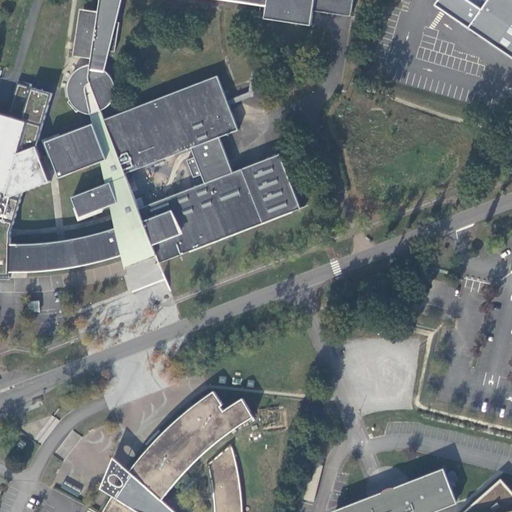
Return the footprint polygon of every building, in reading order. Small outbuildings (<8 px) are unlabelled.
[(160,263),(301,208),(280,154),(233,172),(220,137),(239,130),(218,76),(104,119),(101,110),(102,110),(104,109),(105,108),(106,108),(107,107),(108,106),(109,105),(110,104),(111,103),(112,102),(112,101),(113,99),(114,98),(114,97),(115,96),(115,95),(115,93),(115,92),(115,90),(116,89),(115,88),(115,86),(115,85),(115,84),(114,82),(114,81),(113,80),(112,79),(112,77),(111,76),(110,75),(109,74),(108,73),(107,72),(106,72),(105,71),(104,70),(103,70),(107,51),(115,52),(120,22),(114,22),(119,0),(239,0),(261,3),(267,4),(265,18),(311,25),(314,11),(343,15),(352,16),(354,0),(101,0),(99,14),(83,11),(81,25),(79,25),(79,29),(78,33),(80,33),(77,53),(74,53),(74,56),(93,58),(92,64),(91,65),(89,65),(88,65),(86,65),(84,66),(83,66),(82,67),(80,68),(79,69),(78,70),(76,71),(75,72),(74,73),(73,74),(72,75),(72,77),(71,78),(70,79),(69,81),(69,82),(69,84),(68,86),(68,87),(68,89),(68,90),(68,92),(68,93),(69,95),(69,96),(69,98),(70,99),(70,100),(68,102),(77,112),(79,110),(80,111),(82,111),(83,112),(85,113),(86,113),(88,114),(89,114),(91,114),(93,124),(46,142),(60,178),(101,162),(106,184),(72,197),(80,217),(111,205),(114,217),(116,228),(114,228),(111,229),(108,230),(106,231),(103,232),(100,232),(98,233),(95,234),(92,234),(90,235),(87,236),(84,236),(81,237),(79,237),(76,238),(73,238),(71,239),(68,239),(65,240),(63,240),(61,241),(60,241),(57,241),(55,241),(52,242),(49,242),(46,243),(44,243),(41,243),(38,243),(35,243),(33,244),(30,244),(27,244),(24,244),(21,244),(19,244),(16,244),(13,244),(10,245),(8,271),(11,271),(14,271),(17,271),(20,271),(23,270),(26,270),(28,270),(31,270),(34,270),(37,270),(40,269),(43,269),(46,269),(49,268),(52,268),(55,268),(58,268),(61,267),(64,267),(67,266),(69,266),(72,265),(75,265),(78,264),(81,264),(84,263),(87,263),(90,262),(93,261),(96,261),(99,260),(101,259),(104,258),(107,257),(110,257),(113,256),(116,255),(118,254),(122,253),(124,254),(125,254),(127,254),(129,255),(131,255),(132,255),(134,255),(136,255),(138,255),(140,255),(141,255),(143,254),(145,254),(147,253),(155,250),(160,263)] [(511,0),(437,0),(434,4),(452,17),(485,39),(511,56),(511,0)] [(259,18),(265,18),(267,4),(261,3),(259,18)] [(10,245),(11,233),(23,193),(50,182),(37,146),(53,94),(18,84),(8,115),(0,113),(0,278),(1,278),(5,279),(7,279),(7,278),(8,271),(10,245)] [(104,511),(243,511),(242,500),(241,490),(240,479),(238,468),(235,458),(232,447),(231,445),(208,464),(210,474),(212,484),(214,493),(215,503),(215,511),(176,511),(163,500),(167,495),(172,489),(177,483),(182,477),(187,471),(193,465),(198,460),(204,454),(210,449),(216,444),(222,439),(228,434),(234,430),(241,425),(247,421),(254,417),(243,398),(236,403),(229,407),(224,410),(221,406),(224,404),(214,391),(209,394),(202,400),(195,405),(188,411),(181,416),(175,422),(168,429),(162,435),(156,441),(150,448),(144,455),(138,462),(132,469),(131,471),(138,478),(123,501),(114,495),(112,498),(108,506),(104,511)] [(431,511),(456,503),(443,470),(396,488),(396,487),(395,487),(392,487),(390,487),(389,487),(388,488),(387,488),(385,489),(384,490),(382,492),(381,492),(381,493),(382,494),(368,499),(335,511),(431,511)] [(511,511),(511,493),(500,479),(463,511),(511,511)]
